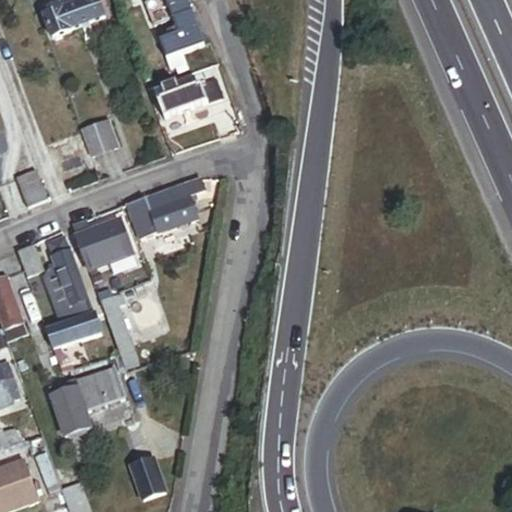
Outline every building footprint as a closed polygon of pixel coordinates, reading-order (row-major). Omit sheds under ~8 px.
[(44,21),(51,41),(97,23),(89,1),(68,9),(64,0),(42,0),(50,18),(44,21)] [(170,24),(189,17),(182,0),(145,0),(140,2),(150,28),(169,21),(170,24)] [(200,49),(207,46),(196,15),(189,17),(200,49)] [(180,56),(200,49),(189,17),(170,24),(175,38),(157,45),(163,62),(180,56)] [(167,74),(184,67),(180,56),(163,62),(167,74)] [(158,123),(202,108),(195,87),(187,90),(183,81),(148,93),(158,123)] [(203,112),(215,108),(207,83),(195,87),(202,108),(203,112)] [(91,155),(114,147),(105,123),(83,130),(91,155)] [(28,209),(51,200),(39,172),(17,181),(28,209)] [(207,180),(134,208),(145,243),(199,225),(190,198),(210,191),(207,180)] [(88,269),(135,252),(125,225),(93,236),(90,227),(75,232),(88,269)] [(77,323),(89,319),(65,244),(52,248),(60,271),(77,323)] [(26,279),(40,274),(34,255),(19,259),(26,279)] [(63,328),(77,323),(60,271),(50,274),(48,282),(63,328)] [(116,299),(125,296),(121,285),(113,291),(116,299)] [(0,324),(13,359),(29,353),(6,289),(0,290),(0,324)] [(123,369),(138,364),(116,299),(113,291),(98,296),(123,369)] [(46,333),(52,353),(101,337),(95,318),(89,319),(77,323),(63,328),(46,333)] [(12,401),(20,398),(9,370),(1,373),(12,401)] [(0,373),(0,416),(15,410),(12,401),(1,373),(0,373)] [(90,419),(125,407),(114,378),(53,399),(70,447),(97,438),(90,419)] [(169,495),(158,465),(137,472),(148,502),(169,495)] [(0,511),(8,511),(44,500),(39,485),(36,476),(34,469),(0,480),(0,511)] [(39,485),(48,482),(45,473),(36,476),(39,485)] [(90,511),(82,488),(63,495),(69,511),(90,511)]
